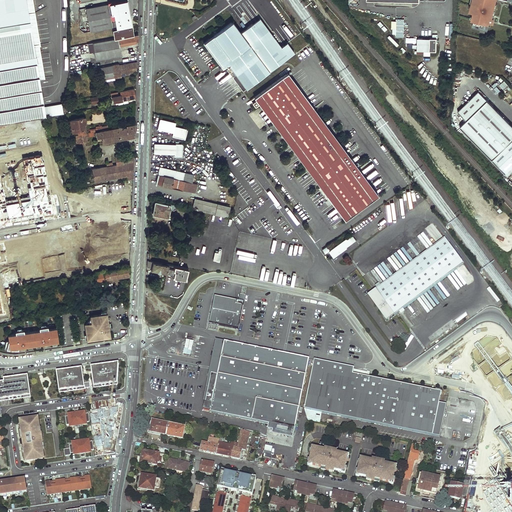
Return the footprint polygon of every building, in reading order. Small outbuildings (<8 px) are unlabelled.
[(0,0),(0,124),(46,117),(26,0),(0,0)] [(133,34),(127,0),(86,8),(90,30),(112,27),(115,38),(133,34)] [(511,0),(472,0),(470,10),(474,11),(472,18),(474,19),(472,26),(488,30),(489,23),(489,22),(488,22),(489,20),(493,21),(494,21),(494,20),(493,19),(489,18),(490,17),(492,17),(496,0),(511,0)] [(231,22),(202,42),(218,64),(217,65),(216,66),(216,67),(216,68),(216,69),(217,70),(218,70),(219,70),(220,70),(223,68),(240,92),(293,55),(286,45),(280,49),(259,19),(239,33),(231,22)] [(404,20),(392,19),(391,36),(403,37),(404,20)] [(138,37),(138,34),(133,34),(115,38),(87,43),(89,52),(94,51),(96,60),(121,55),(120,45),(136,42),(138,41),(139,37),(138,37)] [(430,38),(417,38),(417,50),(429,51),(430,38)] [(137,70),(137,62),(132,63),(132,62),(118,65),(118,64),(92,69),(92,70),(94,70),(95,72),(100,71),(102,79),(121,76),(121,73),(137,70)] [(371,201),(284,75),(246,103),(251,109),(255,106),(337,225),(371,201)] [(494,78),(489,83),(499,93),(504,87),(494,78)] [(135,97),(133,88),(111,93),(112,102),(135,97)] [(511,124),(479,91),(458,111),(466,120),(460,127),(506,173),(511,167),(511,124)] [(46,116),(63,114),(62,104),(45,106),(46,116)] [(86,133),(85,129),(83,123),(85,122),(84,117),(70,120),(72,131),(78,130),(79,134),(86,133)] [(185,139),(187,129),(175,126),(176,123),(160,119),(158,128),(173,132),(172,135),(185,139)] [(135,136),(135,124),(127,126),(127,128),(122,128),(121,128),(121,129),(118,129),(117,128),(109,130),(109,129),(75,135),(77,143),(80,142),(87,141),(87,136),(97,134),(97,136),(101,136),(102,143),(135,136)] [(174,153),(175,144),(155,143),(154,152),(174,153)] [(183,144),(175,144),(174,153),(174,156),(182,156),(183,144)] [(51,195),(42,153),(22,157),(30,195),(5,200),(0,175),(0,225),(61,213),(57,194),(51,195)] [(133,178),(134,156),(123,157),(122,155),(115,156),(116,164),(113,164),(112,162),(106,163),(106,166),(92,168),(94,181),(109,179),(109,181),(127,178),(127,179),(133,178)] [(192,174),(160,166),(156,183),(195,192),(196,189),(200,190),(201,185),(191,182),(192,174)] [(228,217),(230,207),(195,198),(192,209),(228,217)] [(167,217),(171,204),(155,200),(153,213),(167,217)] [(103,235),(123,230),(119,211),(102,215),(104,227),(101,228),(103,235)] [(328,253),(327,253),(332,259),(351,245),(346,239),(328,253)] [(366,299),(385,325),(462,268),(443,242),(366,299)] [(118,243),(20,258),(23,277),(121,262),(118,243)] [(148,259),(147,266),(151,268),(151,269),(167,272),(168,264),(148,259)] [(186,278),(188,269),(168,264),(167,272),(173,276),(173,277),(181,278),(182,278),(186,278)] [(130,275),(130,265),(95,272),(95,274),(90,275),(90,276),(92,282),(130,275)] [(215,296),(209,323),(238,329),(244,302),(239,301),(215,296)] [(86,324),(85,324),(88,339),(97,337),(100,337),(102,335),(106,329),(108,326),(108,323),(106,314),(91,316),(91,317),(91,320),(90,323),(86,324)] [(56,327),(48,329),(47,326),(39,327),(39,330),(24,332),(23,330),(15,331),(15,333),(7,335),(8,340),(8,341),(6,348),(10,348),(14,349),(18,349),(18,347),(17,341),(24,340),(25,346),(42,343),(41,337),(48,336),(49,342),(58,341),(56,327)] [(184,355),(191,357),(193,348),(194,342),(187,340),(185,347),(184,355)] [(201,410),(210,412),(213,399),(207,397),(210,384),(215,386),(219,366),(215,365),(216,357),(221,358),(225,341),(216,340),(201,410)] [(289,355),(225,341),(221,358),(216,357),(215,365),(219,366),(215,386),(210,384),(207,397),(213,399),(210,412),(268,424),(267,431),(293,437),(298,412),(299,407),(309,359),(294,356),(294,358),(288,357),(289,355)] [(355,368),(315,360),(305,407),(349,416),(438,435),(440,426),(435,425),(439,403),(441,392),(353,374),(355,368)] [(118,382),(119,364),(112,365),(112,367),(108,367),(108,366),(97,367),(100,385),(105,384),(106,386),(108,386),(108,383),(118,382)] [(67,371),(57,373),(59,391),(70,389),(71,391),(79,390),(79,388),(85,387),(85,389),(91,388),(90,382),(84,383),(82,369),(72,371),(72,373),(67,373),(67,371)] [(0,401),(15,400),(15,397),(21,396),(22,397),(23,397),(23,399),(31,398),(28,377),(4,381),(4,383),(0,384),(0,401)] [(441,435),(447,405),(439,403),(435,425),(440,426),(438,435),(441,435)] [(108,414),(107,404),(101,405),(102,408),(102,412),(103,414),(103,415),(103,419),(113,418),(114,418),(114,416),(114,413),(108,414)] [(69,416),(66,417),(67,426),(71,425),(71,427),(75,427),(75,425),(81,424),(82,426),(86,425),(86,423),(90,422),(89,413),(85,414),(85,413),(80,413),(80,415),(74,416),(74,414),(69,415),(69,416)] [(105,430),(109,429),(115,429),(113,418),(103,419),(105,430)] [(22,424),(21,424),(22,431),(22,432),(23,432),(24,437),(29,436),(40,434),(39,431),(40,431),(40,428),(39,423),(38,423),(38,420),(25,422),(25,423),(22,424)] [(166,433),(169,423),(152,420),(150,429),(155,431),(154,433),(159,434),(159,432),(166,433)] [(183,437),(186,427),(169,423),(166,433),(175,435),(174,437),(178,438),(179,436),(183,437)] [(250,431),(241,429),(238,444),(235,443),(232,457),(240,459),(243,450),(245,451),(247,447),(249,447),(250,439),(248,439),(250,431)] [(40,434),(29,436),(29,439),(25,439),(25,445),(30,444),(30,446),(41,444),(43,444),(42,434),(40,434)] [(216,454),(219,440),(209,438),(208,442),(202,441),(199,451),(216,454)] [(223,439),(219,438),(219,440),(216,454),(232,457),(235,443),(231,442),(231,445),(222,443),(223,439)] [(69,445),(70,449),(71,454),(75,453),(75,455),(80,454),(79,453),(85,452),(86,453),(90,452),(90,451),(94,450),(92,442),(89,442),(88,440),(84,441),(84,443),(78,444),(78,442),(73,443),(73,444),(69,445)] [(30,446),(26,447),(26,450),(25,451),(25,453),(25,458),(26,458),(26,460),(28,460),(29,462),(43,460),(43,455),(44,455),(43,450),(43,447),(42,447),(41,444),(30,446)] [(337,451),(330,450),(329,451),(324,450),(315,448),(312,450),(311,450),(310,450),(310,453),(312,453),(310,459),(308,459),(308,462),(310,462),(311,465),(321,467),(327,468),(326,470),(329,471),(329,469),(334,470),(342,472),(344,470),(346,470),(347,467),(345,467),(346,461),(348,461),(349,458),(347,458),(347,457),(346,455),(345,455),(336,453),(337,451)] [(442,469),(445,451),(438,450),(435,468),(442,469)] [(165,464),(166,455),(159,454),(143,451),(142,456),(143,456),(142,463),(157,465),(157,463),(165,464)] [(410,479),(415,459),(418,460),(419,455),(410,452),(404,478),(410,479)] [(188,473),(190,463),(181,461),(178,461),(169,459),(167,469),(188,473)] [(372,459),(372,461),(363,459),(360,460),(360,461),(359,461),(358,460),(358,463),(360,464),(358,470),(356,469),(356,472),(358,473),(359,475),(359,476),(367,477),(372,478),(371,481),(374,481),(375,479),(380,480),(390,482),(392,481),(394,481),(395,478),(393,477),(394,472),(396,472),(397,469),(396,469),(395,469),(395,468),(394,466),(393,466),(384,464),(379,463),(379,461),(372,459)] [(200,472),(212,475),(215,464),(202,461),(200,472)] [(218,492),(213,511),(226,511),(231,491),(233,491),(234,485),(235,482),(237,474),(225,471),(225,473),(221,472),(219,482),(221,483),(220,488),(219,493),(218,492)] [(440,478),(420,473),(418,480),(418,482),(420,483),(420,486),(417,485),(416,489),(419,489),(419,490),(423,491),(436,494),(440,478)] [(160,480),(156,479),(156,477),(142,475),(141,480),(142,481),(141,489),(154,491),(155,488),(159,488),(160,480)] [(240,494),(235,511),(247,511),(250,499),(249,499),(250,495),(251,489),(254,490),(256,480),(252,479),(252,477),(240,475),(238,486),(240,486),(239,487),(238,488),(237,492),(240,493),(240,494)] [(46,484),(47,494),(55,493),(62,492),(70,491),(77,490),(84,489),(92,488),(90,478),(89,478),(89,477),(83,478),(77,479),(77,480),(76,480),(74,480),(74,479),(68,480),(62,481),(62,482),(61,482),(59,482),(59,481),(53,482),(47,483),(47,484),(46,484)] [(277,479),(272,478),(270,487),(277,489),(278,487),(282,488),(284,479),(279,478),(279,481),(277,481),(277,479)] [(27,492),(25,480),(24,480),(19,481),(17,481),(17,483),(15,483),(16,488),(14,488),(10,488),(11,489),(9,489),(9,484),(7,484),(6,482),(0,483),(0,496),(4,495),(4,494),(7,494),(7,495),(20,493),(19,492),(22,491),(22,493),(27,492)] [(403,480),(400,495),(406,496),(407,491),(406,491),(408,482),(403,480)] [(303,483),(296,482),(294,491),(299,492),(298,494),(309,496),(310,494),(315,495),(316,487),(311,485),(311,486),(305,485),(304,487),(302,486),(303,483)] [(461,499),(464,486),(451,483),(450,488),(452,489),(451,497),(461,499)] [(202,490),(203,487),(197,486),(192,510),(198,511),(200,503),(207,504),(209,492),(202,490)] [(339,492),(334,491),(332,499),(337,500),(336,502),(348,505),(348,503),(352,504),(354,495),(349,494),(349,497),(347,496),(347,495),(339,493),(339,492)] [(282,498),(273,496),(271,504),(278,506),(277,510),(288,511),(289,511),(290,508),(297,510),(299,502),(290,500),(290,502),(285,501),(281,500),(282,498)] [(391,504),(386,502),(384,511),(387,511),(404,511),(406,507),(401,506),(401,507),(392,505),(392,507),(390,506),(391,504)]
